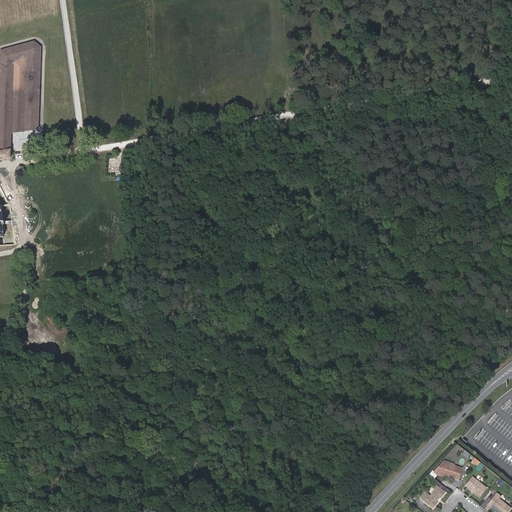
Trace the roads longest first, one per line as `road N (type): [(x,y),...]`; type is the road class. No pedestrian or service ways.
road 1 (track): [(0,339),(24,321),(10,163)]
road 2 (secondary): [(369,511),(484,392)]
